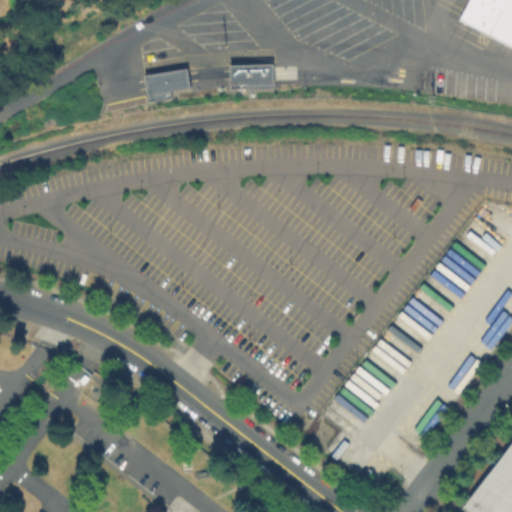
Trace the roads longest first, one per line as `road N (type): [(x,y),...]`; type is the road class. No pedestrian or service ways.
road 1 (tertiary): [(341,511),(126,347),(4,297)]
road 2 (residential): [(511,366),(403,511)]
